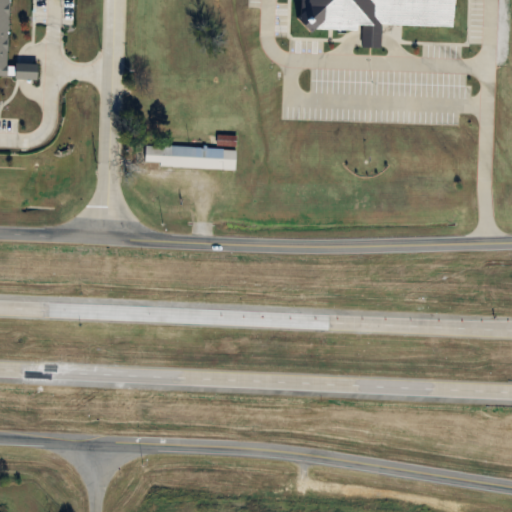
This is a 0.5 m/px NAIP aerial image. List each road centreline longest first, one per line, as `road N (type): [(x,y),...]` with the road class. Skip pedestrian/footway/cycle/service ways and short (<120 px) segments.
road 1 (motorway): [(0,369),(511,392)]
road 2 (motorway): [(511,329),(0,306)]
road 3 (secondary): [(511,242),(237,243),(0,232)]
road 4 (secondary): [(97,444),(283,454),(511,486)]
road 5 (tertiary): [(112,0),(103,237)]
